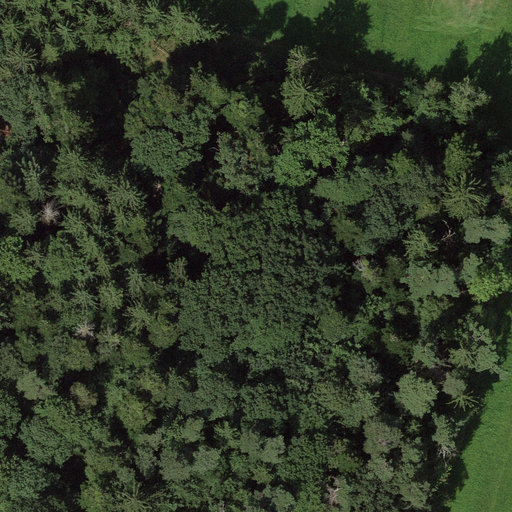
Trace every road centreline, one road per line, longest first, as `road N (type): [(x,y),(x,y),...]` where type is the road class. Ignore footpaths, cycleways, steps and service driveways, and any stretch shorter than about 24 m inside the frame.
road 1 (track): [(109,0),(420,90),(480,118),(511,153)]
road 2 (track): [(511,274),(440,511)]
